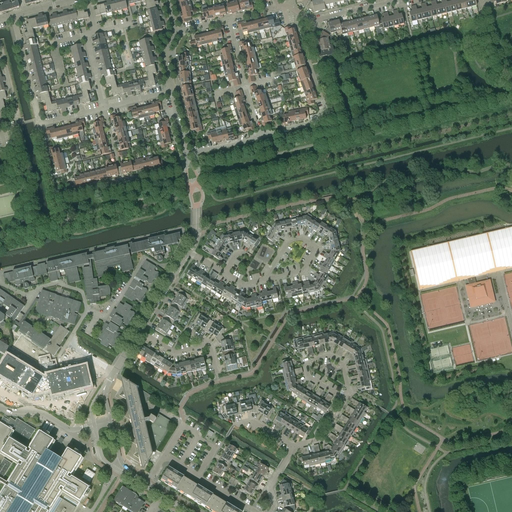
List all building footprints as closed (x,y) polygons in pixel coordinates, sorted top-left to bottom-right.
[(20,8),(18,4),(17,0),(13,0),(11,1),(13,5),(14,10),(15,10),(15,9),(20,8)] [(110,0),(109,0),(108,0),(111,12),(117,11),(114,2),(111,3),(110,0)] [(119,0),(122,10),(127,8),(125,0),(119,0)] [(155,5),(158,4),(157,0),(148,0),(145,1),(148,11),(156,9),(157,9),(156,9),(155,5)] [(247,0),(244,0),(242,0),(245,10),(253,8),(252,2),(249,3),(247,0)] [(313,14),(325,10),(322,0),(312,3),(310,1),(306,9),(308,10),(309,9),(312,11),(313,14)] [(322,0),(325,10),(327,10),(326,6),(333,4),(334,8),(335,8),(333,0),(322,0)] [(445,0),(443,0),(447,13),(452,12),(449,2),(447,3),(445,0)] [(456,0),(453,0),(457,11),(461,10),(459,0),(458,0),(456,0)] [(14,10),(13,5),(11,1),(6,2),(9,11),(13,10),(14,10)] [(435,1),(433,1),(437,16),(442,15),(439,5),(437,5),(435,1)] [(226,5),(227,8),(226,8),(224,9),(224,5),(213,8),(215,17),(216,18),(218,17),(219,18),(223,17),(223,16),(226,15),(226,14),(227,14),(228,13),(229,14),(232,14),(232,15),(236,14),(237,14),(236,12),(239,12),(239,11),(237,2),(226,5)] [(425,3),(423,4),(427,18),(432,17),(429,7),(427,8),(425,3)] [(96,16),(106,14),(104,4),(96,6),(97,10),(94,11),(96,16)] [(191,6),(181,9),(182,12),(180,13),(181,14),(190,12),(192,12),(191,6)] [(416,6),(413,6),(417,21),(422,19),(419,10),(417,10),(416,6)] [(213,8),(207,9),(210,19),(216,18),(215,17),(213,8)] [(84,9),(76,11),(78,21),(89,18),(87,13),(85,13),(84,9)] [(201,21),(210,19),(207,9),(202,11),(203,15),(200,15),(201,21)] [(397,10),(395,11),(399,25),(404,24),(401,14),(399,15),(397,10)] [(67,11),(65,11),(68,23),(73,22),(70,13),(67,14),(67,11)] [(190,12),(181,14),(180,14),(182,23),(191,21),(191,18),(190,12)] [(378,21),(377,15),(373,16),(372,12),(370,12),(374,27),(379,26),(379,25),(378,21)] [(56,13),(54,14),(57,26),(62,25),(60,15),(57,16),(56,13)] [(161,13),(149,16),(150,22),(160,19),(159,16),(162,16),(161,13)] [(388,13),(385,13),(389,28),(394,27),(391,17),(389,17),(388,13)] [(42,14),(40,14),(43,26),(48,25),(46,16),(43,17),(42,14)] [(362,14),(360,15),(363,30),(369,28),(366,18),(363,19),(362,14)] [(272,17),(267,19),(269,29),(280,26),(279,20),(273,21),(272,17)] [(351,17),(349,18),(353,32),(358,31),(356,20),(352,21),(351,17)] [(263,18),(261,18),(264,30),(269,29),(267,19),(263,20),(263,18)] [(38,28),(35,19),(27,21),(28,24),(26,25),(27,30),(33,29),(38,28)] [(341,20),(339,20),(341,31),(342,35),(348,34),(345,23),(342,24),(341,20)] [(242,33),(248,31),(246,24),(246,21),(237,24),(238,29),(241,29),(242,33)] [(259,31),(256,21),(253,22),(252,21),(251,21),(254,33),(259,31)] [(324,29),(322,32),(329,36),(331,33),(336,32),(333,22),(326,23),(327,26),(325,29),(324,29)] [(164,24),(152,27),(153,32),(162,30),(161,27),(164,26),(164,24)] [(214,29),(214,30),(215,30),(217,39),(222,38),(221,34),(224,33),(223,27),(214,29)] [(284,28),(287,37),(297,34),(295,29),(291,30),(290,27),(284,28)] [(35,40),(33,29),(27,30),(28,33),(24,34),(26,42),(35,40)] [(206,32),(204,33),(207,44),(212,43),(210,33),(206,34),(206,32)] [(317,39),(319,46),(329,44),(329,43),(328,38),(329,36),(322,32),(321,35),(320,38),(317,39)] [(105,39),(104,36),(106,36),(106,33),(94,36),(95,39),(92,40),(92,42),(105,39)] [(195,41),(192,42),(190,42),(191,48),(202,46),(199,36),(194,37),(195,41)] [(139,41),(140,47),(149,44),(149,41),(151,41),(151,38),(139,41)] [(299,39),(288,42),(290,47),(299,44),(299,42),(300,41),(299,39)] [(241,51),(244,51),(243,50),(251,48),(249,43),(245,44),(245,41),(239,43),(241,51)] [(333,48),(332,43),(329,43),(329,44),(319,46),(320,51),(333,48)] [(70,47),(72,53),(81,50),(80,47),(83,47),(83,44),(70,47)] [(106,44),(97,46),(97,49),(95,50),(95,52),(107,49),(106,44)] [(221,50),(222,55),(222,56),(230,54),(232,53),(230,45),(224,46),(225,49),(221,50)] [(243,50),(244,51),(244,54),(243,54),(243,56),(255,53),(253,48),(251,48),(243,50)] [(333,48),(320,51),(318,52),(319,57),(327,56),(331,55),(331,54),(334,54),(333,48)] [(153,49),(141,52),(143,57),(152,55),(151,52),(154,51),(153,49)] [(302,49),(291,52),(292,58),(301,55),(301,56),(302,55),(301,52),(303,52),(302,49)] [(38,50),(28,52),(29,55),(26,56),(27,58),(39,55),(38,50)] [(178,57),(179,63),(189,62),(188,53),(182,54),(182,57),(178,57)] [(85,55),(73,58),(74,63),(84,61),(83,58),(86,57),(85,55)] [(109,55),(99,57),(100,60),(97,61),(98,63),(110,60),(109,55)] [(301,55),(292,58),(295,68),(299,67),(299,69),(300,70),(296,71),(300,82),(308,79),(309,78),(309,76),(310,75),(308,71),(307,71),(306,68),(305,68),(304,67),(304,66),(305,66),(304,63),(306,62),(304,58),(305,58),(304,58),(303,58),(302,55),(301,56),(301,55)] [(256,58),(246,61),(247,64),(245,65),(246,66),(257,64),(256,58)] [(156,59),(144,63),(145,68),(155,65),(154,62),(157,62),(156,59)] [(233,59),(221,62),(222,67),(232,64),(231,61),(233,60),(233,59)] [(40,61),(31,63),(32,66),(29,67),(29,69),(42,66),(40,61)] [(88,65),(76,68),(77,74),(86,71),(86,68),(88,68),(88,65)] [(111,65),(102,67),(103,71),(100,71),(100,74),(109,71),(113,70),(111,65)] [(157,73),(155,65),(145,68),(147,76),(153,74),(157,73)] [(235,69),(224,72),(225,77),(228,77),(235,75),(234,71),(236,71),(235,69)] [(257,75),(256,70),(256,69),(249,71),(246,72),(248,80),(254,79),(253,76),(257,75)] [(43,71),(34,73),(34,76),(32,77),(32,79),(44,76),(43,71)] [(190,72),(181,73),(181,74),(180,74),(180,76),(179,77),(179,81),(180,81),(181,85),(182,84),(182,86),(182,88),(181,88),(182,91),(180,91),(181,96),(183,96),(184,98),(185,98),(185,99),(194,96),(191,85),(188,86),(187,85),(187,84),(191,84),(190,72)] [(156,86),(153,74),(147,76),(148,78),(143,79),(145,89),(149,88),(149,87),(150,87),(156,86)] [(240,82),(237,74),(235,75),(228,77),(229,82),(233,81),(234,84),(240,82)] [(117,86),(114,75),(105,78),(107,86),(110,85),(111,87),(117,86)] [(91,76),(82,78),(78,79),(79,82),(80,84),(89,82),(89,80),(88,79),(91,78),(91,76)] [(308,79),(300,82),(302,87),(313,83),(312,81),(311,81),(309,78),(308,79)] [(137,81),(132,82),(134,91),(138,91),(138,93),(140,93),(137,81)] [(46,82),(36,84),(37,87),(34,88),(35,90),(43,88),(47,87),(46,82)] [(91,90),(89,82),(80,84),(82,92),(87,91),(91,90)] [(127,83),(122,85),(124,94),(127,93),(128,96),(130,96),(127,83)] [(313,83),(302,87),(304,92),(313,89),(312,86),(314,86),(313,83)] [(122,85),(117,86),(111,87),(113,97),(119,95),(119,94),(120,94),(120,95),(124,94),(122,85)] [(256,89),(251,90),(253,99),(256,98),(263,95),(261,90),(257,91),(256,89)] [(313,89),(304,92),(305,97),(317,93),(316,91),(314,92),(313,89)] [(90,103),(87,91),(82,92),(82,95),(77,96),(80,105),(83,104),(83,103),(84,103),(84,104),(90,103)] [(51,102),(48,92),(39,94),(41,102),(45,101),(45,104),(51,102)] [(242,93),(236,95),(237,98),(233,99),(235,104),(235,105),(242,102),(245,102),(242,93)] [(317,93),(305,97),(308,105),(314,103),(313,101),(317,99),(316,96),(317,96),(317,93)] [(263,95),(256,98),(257,101),(255,102),(256,103),(267,100),(265,94),(263,95)] [(194,96),(185,99),(185,98),(184,98),(184,102),(183,102),(184,104),(195,102),(194,96)] [(72,97),(67,99),(69,108),(72,107),(73,110),(75,109),(72,97)] [(61,100),(56,101),(58,110),(61,110),(62,113),(64,112),(61,100)] [(267,100),(256,103),(256,105),(258,105),(259,108),(269,105),(267,100)] [(56,101),(51,102),(45,104),(48,113),(58,110),(56,101)] [(151,103),(152,104),(154,113),(159,112),(159,111),(162,110),(160,101),(151,103)] [(242,102),(235,105),(235,104),(233,105),(234,111),(246,107),(245,105),(244,106),(242,102)] [(269,105),(259,108),(260,111),(259,112),(259,114),(271,110),(269,105)] [(143,106),(141,106),(144,118),(149,117),(147,107),(143,108),(143,106)] [(133,118),(138,117),(136,109),(137,109),(136,107),(128,109),(129,115),(132,114),(133,118)] [(196,107),(186,109),(187,112),(186,113),(186,115),(197,112),(196,107)] [(246,107),(234,111),(236,116),(246,112),(245,109),(246,108),(246,107)] [(307,108),(299,110),(301,121),(303,121),(303,119),(306,119),(305,115),(308,114),(307,108)] [(271,110),(259,114),(260,115),(261,115),(263,118),(270,116),(272,115),(271,110)] [(246,112),(236,116),(238,121),(249,117),(249,115),(247,116),(246,112)] [(112,125),(114,124),(122,122),(120,117),(116,118),(116,115),(110,117),(112,125)] [(284,120),(281,120),(282,126),(291,125),(290,123),(288,115),(283,116),(284,120)] [(263,118),(260,119),(263,127),(269,125),(268,122),(272,121),(270,116),(263,118)] [(199,117),(189,120),(190,123),(188,123),(189,126),(190,125),(200,123),(199,117)] [(249,117),(238,121),(240,126),(242,125),(249,123),(248,119),(250,119),(249,117)] [(93,124),(95,129),(102,127),(105,127),(103,118),(97,120),(97,123),(93,124)] [(158,124),(159,129),(160,129),(167,127),(167,128),(169,127),(167,118),(162,120),(162,123),(158,124)] [(75,122),(76,125),(78,132),(83,131),(82,127),(85,126),(83,120),(75,122)] [(114,124),(115,128),(114,128),(114,130),(126,127),(124,122),(122,122),(114,124)] [(252,122),(249,123),(242,125),(244,130),(248,129),(249,132),(254,130),(252,122)] [(190,125),(192,130),(196,129),(196,132),(202,131),(200,123),(190,125)] [(76,125),(72,126),(72,124),(70,124),(73,136),(78,135),(78,132),(76,125)] [(68,137),(65,127),(62,128),(61,126),(60,127),(63,139),(68,137)] [(51,139),(56,137),(57,137),(55,130),(54,127),(46,130),(48,139),(51,138),(51,139)] [(226,129),(221,130),(223,140),(226,140),(226,141),(228,141),(229,141),(226,132),(227,132),(226,129)] [(232,130),(227,132),(226,132),(229,141),(228,141),(229,142),(237,139),(236,134),(233,134),(232,130)] [(105,132),(94,135),(95,140),(105,138),(104,134),(106,134),(105,132)] [(127,132),(117,135),(118,138),(116,139),(117,140),(128,137),(127,132)] [(170,132),(158,135),(160,140),(170,138),(169,135),(170,135),(170,132)] [(216,144),(218,143),(215,132),(207,134),(208,140),(211,139),(212,143),(215,142),(216,144)] [(170,138),(160,140),(162,149),(168,147),(167,144),(171,143),(170,138)] [(108,143),(96,145),(97,151),(100,150),(107,148),(106,145),(108,144),(108,143)] [(50,157),(53,156),(60,154),(59,149),(55,150),(54,147),(48,148),(50,157)] [(110,147),(107,148),(100,150),(101,156),(111,153),(110,147)] [(60,154),(53,156),(53,159),(52,159),(52,162),(64,159),(62,153),(60,154)] [(158,157),(153,159),(154,166),(155,169),(163,167),(162,161),(159,161),(158,157)] [(147,158),(141,159),(144,169),(147,168),(147,169),(150,169),(147,158)] [(136,160),(131,161),(133,171),(136,171),(137,172),(139,172),(136,160)] [(130,172),(133,171),(131,161),(120,164),(121,168),(119,168),(117,169),(118,174),(120,173),(122,173),(122,174),(126,173),(126,175),(131,173),(130,172)] [(65,164),(55,167),(57,172),(61,171),(61,174),(67,172),(65,164)] [(118,174),(117,169),(116,165),(105,168),(108,178),(111,177),(111,178),(116,177),(115,176),(119,175),(118,174)] [(100,169),(95,171),(97,180),(100,180),(100,181),(103,181),(100,169)] [(89,172),(84,173),(87,183),(90,182),(90,184),(92,183),(89,172)] [(79,177),(74,178),(75,183),(72,183),(74,189),(82,187),(82,186),(80,177),(79,177)] [(302,218),(303,225),(305,225),(306,226),(311,219),(306,216),(302,218)] [(290,220),(292,228),(295,227),(296,231),(299,230),(296,219),(290,220)] [(311,219),(306,226),(309,227),(307,230),(309,232),(315,222),(311,219)] [(279,223),(281,231),(284,230),(285,233),(287,233),(285,222),(279,223)] [(315,222),(309,232),(312,233),(313,230),(316,232),(318,230),(317,230),(320,225),(315,222)] [(281,231),(279,223),(275,224),(272,228),(279,232),(281,231)] [(317,230),(318,230),(320,231),(318,234),(320,236),(326,226),(321,223),(320,225),(317,230)] [(326,226),(320,236),(323,237),(324,234),(327,236),(331,229),(326,226)] [(269,233),(279,239),(280,237),(277,235),(279,232),(272,228),(272,229),(270,228),(267,232),(269,233)] [(238,231),(239,232),(241,240),(242,240),(243,241),(249,232),(244,229),(238,231)] [(329,238),(336,236),(335,231),(331,229),(327,236),(328,236),(329,238)] [(253,235),(249,232),(243,241),(246,242),(244,245),(246,247),(252,237),(253,235)] [(158,256),(158,257),(157,257),(157,258),(157,259),(157,260),(157,261),(158,261),(158,262),(159,262),(160,262),(161,262),(162,261),(163,260),(163,259),(163,258),(162,258),(162,257),(162,256),(161,256),(165,254),(164,247),(178,243),(177,239),(178,239),(180,240),(181,239),(179,234),(180,233),(164,237),(164,236),(165,236),(164,235),(148,239),(148,240),(132,244),(132,243),(129,244),(130,248),(130,250),(131,254),(151,249),(153,257),(158,256)] [(266,242),(272,246),(276,240),(277,241),(279,239),(269,233),(266,238),(268,239),(266,242)] [(233,234),(228,235),(229,243),(232,242),(233,246),(236,245),(233,234)] [(223,236),(220,240),(227,244),(228,243),(229,243),(228,235),(223,236)] [(327,244),(338,242),(336,236),(329,238),(329,241),(326,242),(327,244)] [(258,240),(252,237),(246,247),(249,248),(251,245),(253,247),(254,246),(256,247),(260,242),(260,241),(258,240)] [(225,247),(227,244),(220,240),(217,245),(227,251),(229,249),(225,247)] [(93,254),(93,255),(94,259),(98,278),(109,275),(107,267),(121,264),(122,272),(133,270),(129,250),(130,250),(130,248),(128,249),(128,246),(128,245),(115,248),(114,247),(115,247),(105,249),(106,250),(92,253),(92,254),(93,254)] [(226,254),(227,251),(217,245),(214,250),(221,254),(223,252),(226,254)] [(331,252),(338,256),(340,252),(339,247),(331,249),(332,251),(331,252)] [(221,254),(214,250),(211,255),(221,261),(223,259),(219,257),(221,254)] [(325,255),(335,261),(338,256),(331,252),(329,255),(326,253),(325,255)] [(47,265),(48,269),(51,282),(56,281),(58,280),(57,278),(61,278),(59,271),(64,270),(66,277),(68,276),(69,283),(74,282),(75,282),(80,281),(77,267),(89,264),(91,263),(91,259),(94,259),(93,255),(87,256),(87,254),(87,253),(46,263),(47,265)] [(325,262),(332,266),(335,261),(325,255),(323,257),(327,259),(325,262)] [(140,283),(141,281),(145,283),(146,281),(148,282),(151,284),(153,281),(154,279),(155,279),(157,277),(159,274),(154,270),(156,267),(146,261),(124,296),(134,302),(136,299),(139,300),(141,302),(145,296),(144,296),(145,293),(147,290),(144,288),(142,287),(144,285),(140,283)] [(319,265),(329,271),(332,266),(325,262),(323,264),(320,263),(319,265)] [(46,270),(48,269),(47,265),(45,265),(45,264),(45,263),(37,265),(37,266),(31,268),(31,267),(31,266),(12,271),(13,271),(13,272),(3,274),(3,275),(4,279),(7,279),(8,283),(15,281),(16,285),(24,284),(23,285),(23,286),(23,287),(23,288),(24,288),(24,289),(25,289),(26,289),(27,289),(28,289),(28,288),(29,288),(29,287),(29,286),(29,285),(28,284),(27,284),(27,283),(29,282),(34,281),(33,277),(40,275),(47,274),(46,270)] [(93,279),(91,263),(89,264),(89,267),(83,268),(87,301),(89,300),(90,304),(93,304),(96,304),(96,301),(100,301),(99,297),(110,296),(110,295),(110,294),(110,293),(110,292),(110,291),(110,290),(110,289),(109,288),(109,287),(109,286),(108,285),(108,286),(98,287),(97,279),(93,279)] [(192,278),(196,271),(193,270),(195,266),(193,265),(187,275),(192,278)] [(326,276),(329,271),(319,265),(317,267),(321,269),(319,272),(321,273),(326,276)] [(196,271),(192,278),(197,281),(203,271),(200,270),(198,273),(196,271)] [(205,272),(203,271),(197,281),(201,284),(206,277),(203,276),(205,272)] [(201,284),(206,287),(215,273),(212,271),(209,276),(210,276),(208,279),(206,277),(201,284)] [(206,287),(211,290),(215,283),(213,281),(214,279),(215,279),(218,275),(215,273),(206,287)] [(315,276),(325,282),(326,283),(329,277),(326,276),(321,273),(319,275),(316,274),(315,276)] [(317,280),(315,283),(322,287),(325,282),(315,276),(313,278),(317,280)] [(476,284),(475,281),(474,277),(467,279),(469,286),(467,286),(467,287),(470,298),(471,301),(473,303),(475,304),(478,305),(481,304),(483,303),(485,300),(492,299),(490,292),(491,292),(489,284),(488,284),(487,281),(476,284)] [(218,285),(215,283),(211,290),(216,293),(222,283),(220,282),(218,285)] [(295,283),(298,296),(303,295),(302,292),(303,292),(301,287),(302,287),(301,285),(298,285),(297,282),(295,283)] [(306,282),(309,293),(314,292),(313,284),(310,285),(309,282),(306,282)] [(224,284),(222,283),(216,293),(221,296),(222,294),(225,289),(222,287),(224,284)] [(314,292),(316,298),(318,297),(317,294),(320,294),(319,291),(322,287),(315,283),(314,284),(313,284),(314,292)] [(292,295),(290,287),(287,288),(286,285),(283,285),(286,296),(292,295)] [(226,298),(233,287),(231,286),(229,289),(226,287),(225,289),(222,294),(221,296),(226,298)] [(235,288),(233,287),(226,298),(231,302),(232,300),(236,293),(234,292),(235,288)] [(2,322),(3,322),(3,321),(4,320),(4,319),(5,318),(5,317),(5,316),(13,322),(14,321),(20,313),(24,306),(0,289),(0,323),(1,323),(2,326),(4,325),(2,322)] [(178,296),(177,299),(185,304),(190,296),(180,289),(177,295),(178,296)] [(267,289),(264,290),(267,301),(272,300),(270,292),(267,293),(267,289)] [(59,320),(69,323),(70,324),(74,325),(77,315),(75,314),(75,312),(78,313),(81,303),(76,301),(66,298),(56,295),(57,295),(44,291),(42,290),(39,300),(38,302),(35,312),(49,317),(50,316),(59,319),(59,320)] [(237,303),(243,293),(241,292),(239,295),(236,293),(232,300),(237,303)] [(245,294),(243,293),(237,303),(242,306),(246,299),(243,297),(245,294)] [(263,307),(261,302),(260,297),(257,298),(256,294),(253,295),(256,306),(257,308),(263,307)] [(14,321),(13,322),(21,327),(18,331),(25,336),(26,335),(28,336),(27,338),(44,350),(46,346),(48,347),(45,350),(54,356),(60,348),(56,345),(57,344),(59,345),(69,332),(66,330),(70,324),(69,323),(66,327),(66,326),(64,328),(60,326),(51,340),(25,322),(24,322),(23,321),(36,301),(38,302),(39,300),(36,299),(24,316),(22,314),(20,313),(14,321)] [(185,304),(177,299),(175,302),(173,300),(171,304),(181,310),(185,304)] [(247,300),(246,299),(242,306),(246,308),(251,307),(249,300),(247,300)] [(115,310),(114,309),(109,317),(114,320),(110,326),(105,323),(100,331),(102,332),(98,338),(102,341),(100,343),(107,348),(109,344),(111,345),(114,347),(116,344),(119,338),(121,335),(118,333),(116,332),(123,322),(124,323),(127,325),(129,322),(133,316),(135,313),(132,312),(130,310),(132,307),(125,303),(124,306),(119,303),(115,310)] [(171,309),(169,311),(177,317),(181,310),(171,304),(169,307),(171,309)] [(165,313),(163,317),(173,323),(177,317),(169,311),(167,314),(165,313)] [(198,324),(200,326),(206,317),(199,313),(193,324),(196,326),(198,324)] [(169,329),(173,323),(163,317),(161,320),(163,321),(161,324),(169,329)] [(212,321),(206,317),(200,326),(203,327),(202,329),(206,332),(212,321)] [(218,325),(212,321),(206,332),(209,334),(210,332),(213,334),(218,325)] [(165,336),(169,329),(161,324),(159,327),(157,326),(155,330),(165,336)] [(225,329),(218,325),(213,334),(216,335),(215,337),(217,341),(223,337),(222,335),(225,329)] [(332,342),(334,332),(323,335),(325,343),(332,342)] [(343,338),(334,332),(332,342),(338,346),(343,338)] [(321,348),(317,334),(312,336),(315,346),(317,345),(318,349),(321,348)] [(341,352),(348,339),(343,336),(343,338),(338,346),(341,347),(339,350),(341,352)] [(224,338),(223,337),(217,341),(220,344),(222,344),(223,347),(232,344),(231,337),(224,338)] [(308,351),(310,351),(307,337),(302,338),(304,348),(307,348),(308,351)] [(304,348),(302,338),(294,340),(293,341),(295,349),(298,348),(299,350),(304,348)] [(352,344),(353,342),(348,339),(341,352),(343,353),(345,350),(347,351),(352,344)] [(0,351),(1,352),(4,354),(5,354),(9,347),(0,341),(0,351)] [(221,350),(222,355),(234,352),(232,344),(223,347),(223,350),(221,350)] [(353,355),(361,349),(352,344),(347,351),(353,355)] [(141,358),(149,345),(148,345),(146,348),(143,346),(137,355),(141,358)] [(149,345),(141,358),(146,360),(151,352),(148,350),(150,346),(149,345)] [(364,360),(361,349),(353,355),(355,362),(364,360)] [(151,352),(146,360),(150,363),(158,351),(156,350),(154,353),(151,352)] [(158,351),(150,363),(154,366),(160,357),(157,355),(159,352),(158,351)] [(236,359),(234,352),(222,355),(223,359),(225,358),(226,361),(236,359)] [(160,357),(154,366),(158,368),(166,356),(165,355),(163,359),(160,357)] [(166,356),(158,368),(163,371),(168,362),(165,360),(167,357),(166,356)] [(193,356),(196,371),(201,369),(198,359),(195,360),(194,356),(193,356)] [(183,359),(186,373),(191,372),(189,361),(186,362),(185,358),(183,359)] [(236,360),(236,359),(226,361),(227,365),(225,365),(226,372),(238,369),(237,364),(239,363),(238,360),(236,360)] [(284,369),(293,367),(291,362),(290,362),(289,359),(282,361),(284,369)] [(353,368),(367,365),(365,359),(364,360),(355,362),(356,365),(352,366),(353,368)] [(4,362),(0,368),(0,383),(19,396),(20,394),(24,397),(22,399),(26,402),(27,400),(28,401),(28,399),(34,398),(37,397),(40,397),(44,396),(45,400),(46,400),(46,402),(51,400),(50,398),(55,397),(55,398),(88,390),(83,369),(52,377),(48,361),(35,364),(37,370),(35,370),(37,379),(33,379),(4,362)] [(168,362),(163,371),(167,374),(167,373),(172,374),(173,368),(171,368),(173,365),(168,362)] [(173,368),(172,374),(176,375),(181,374),(179,364),(174,365),(175,369),(173,368)] [(355,379),(369,375),(368,370),(358,373),(358,375),(355,376),(355,379)] [(286,380),(295,378),(294,375),(298,374),(297,371),(283,375),(285,380),(286,380)] [(150,418),(143,420),(142,416),(141,411),(148,401),(151,396),(130,383),(129,381),(128,382),(122,378),(121,379),(123,389),(119,396),(126,400),(128,410),(130,409),(131,414),(132,418),(130,419),(131,424),(133,430),(135,429),(137,438),(135,439),(137,449),(133,455),(140,459),(142,469),(143,470),(147,464),(149,464),(148,462),(173,423),(159,414),(156,418),(151,415),(150,418)] [(287,391),(289,390),(297,384),(295,378),(286,380),(285,380),(287,391)] [(369,381),(360,383),(361,386),(357,387),(358,389),(365,388),(366,391),(372,389),(370,381),(369,381)] [(298,396),(303,388),(297,384),(289,390),(298,396)] [(302,400),(309,388),(307,387),(305,390),(303,388),(298,396),(297,397),(302,400)] [(306,403),(312,394),(310,393),(312,389),(309,388),(302,400),(306,403)] [(306,403),(311,406),(319,394),(316,392),(314,395),(312,394),(306,403)] [(316,407),(321,400),(319,398),(321,395),(319,394),(311,406),(316,409),(317,407),(316,407)] [(321,410),(328,399),(326,398),(324,401),(321,400),(316,407),(317,407),(321,410)] [(255,413),(256,406),(253,405),(252,399),(244,401),(247,411),(250,410),(251,412),(255,413)] [(328,399),(321,410),(326,413),(331,405),(328,404),(330,401),(328,399)] [(247,411),(244,401),(237,403),(240,415),(244,414),(244,412),(247,411)] [(258,406),(256,406),(255,413),(259,414),(260,412),(263,413),(268,405),(261,401),(258,406)] [(364,412),(367,408),(356,401),(355,403),(358,405),(356,408),(364,412)] [(236,416),(240,415),(237,403),(230,405),(232,414),(235,414),(236,416)] [(229,415),(232,414),(230,405),(222,406),(224,413),(222,414),(226,420),(229,417),(229,415)] [(275,409),(268,405),(263,413),(266,415),(264,417),(268,419),(275,409)] [(364,412),(356,408),(355,410),(352,408),(350,410),(362,418),(365,413),(364,412)] [(362,418),(350,410),(349,413),(352,415),(351,417),(360,423),(362,418)] [(285,415),(280,412),(275,420),(278,422),(276,425),(278,426),(285,415)] [(285,415),(278,426),(280,427),(282,424),(285,426),(290,417),(286,414),(285,415)] [(0,511),(74,511),(76,509),(80,503),(84,496),(89,488),(90,486),(85,483),(87,481),(90,482),(95,474),(91,472),(90,471),(87,469),(82,478),(85,479),(83,482),(73,476),(84,458),(67,448),(60,459),(54,455),(64,440),(62,439),(60,437),(51,453),(49,452),(55,441),(39,431),(28,449),(10,438),(14,431),(29,440),(35,430),(17,418),(15,421),(10,418),(8,420),(3,417),(0,422),(0,511)] [(287,432),(295,420),(290,417),(285,426),(287,427),(285,430),(287,432)] [(360,423),(351,417),(349,419),(346,417),(345,420),(357,427),(360,423)] [(294,432),(300,422),(295,420),(287,432),(290,433),(292,430),(294,432)] [(357,427),(345,420),(343,422),(346,424),(345,426),(354,432),(357,427)] [(304,425),(300,422),(294,432),(296,433),(294,436),(297,437),(303,427),(304,425)] [(303,427),(297,437),(299,439),(301,436),(303,437),(309,428),(304,425),(303,427)] [(354,432),(345,426),(343,429),(340,427),(339,429),(351,436),(354,432)] [(351,436),(339,429),(337,431),(341,433),(339,435),(348,441),(351,436)] [(348,441),(339,435),(338,438),(335,436),(333,438),(345,446),(348,441)] [(345,446),(333,438),(332,440),(335,442),(333,445),(343,450),(345,446)] [(225,446),(224,448),(235,454),(238,450),(237,449),(238,448),(235,446),(234,447),(230,445),(228,448),(225,446)] [(343,450),(333,445),(330,451),(335,459),(338,454),(340,455),(343,450)] [(232,458),(235,454),(224,448),(224,449),(226,451),(224,453),(232,458)] [(325,461),(323,452),(320,453),(319,449),(317,450),(320,464),(326,463),(325,461)] [(335,459),(330,451),(323,452),(325,461),(326,463),(330,462),(330,460),(335,459)] [(309,465),(306,452),(304,453),(304,457),(299,458),(300,463),(303,462),(304,466),(309,465)] [(309,465),(309,467),(315,465),(312,455),(309,455),(309,452),(306,452),(309,465)] [(221,457),(219,460),(230,467),(232,464),(230,463),(232,458),(224,453),(222,458),(221,457)] [(228,469),(230,467),(219,460),(217,463),(218,463),(216,467),(224,472),(226,468),(228,469)] [(258,468),(268,475),(269,473),(267,472),(268,469),(264,466),(265,465),(261,463),(261,464),(260,464),(258,468)] [(224,472),(216,467),(213,472),(217,475),(217,476),(220,477),(220,476),(221,477),(224,472)] [(176,488),(183,477),(169,468),(162,479),(176,488)] [(268,475),(258,468),(255,472),(263,477),(265,474),(267,476),(268,475)] [(249,478),(259,485),(261,482),(260,482),(263,477),(255,472),(252,477),(250,475),(249,478)] [(176,488),(191,497),(198,486),(183,477),(176,488)] [(246,486),(254,491),(257,487),(258,488),(259,485),(249,478),(247,481),(249,482),(246,486)] [(279,486),(281,491),(291,489),(289,483),(289,484),(283,480),(280,486),(279,486)] [(127,509),(134,499),(135,497),(136,495),(122,486),(113,500),(127,509)] [(206,506),(213,495),(198,486),(191,497),(206,506)] [(254,491),(246,486),(244,490),(242,488),(240,491),(246,495),(247,493),(252,496),(254,491)] [(278,496),(278,497),(292,494),(291,489),(281,491),(281,495),(278,496)] [(215,511),(221,511),(227,504),(213,495),(206,506),(215,511)] [(135,500),(134,499),(127,509),(132,511),(138,511),(145,503),(138,499),(138,498),(137,498),(136,499),(135,499),(135,500)] [(293,499),(283,502),(284,507),(287,507),(288,508),(295,509),(294,505),(295,505),(293,499)]
